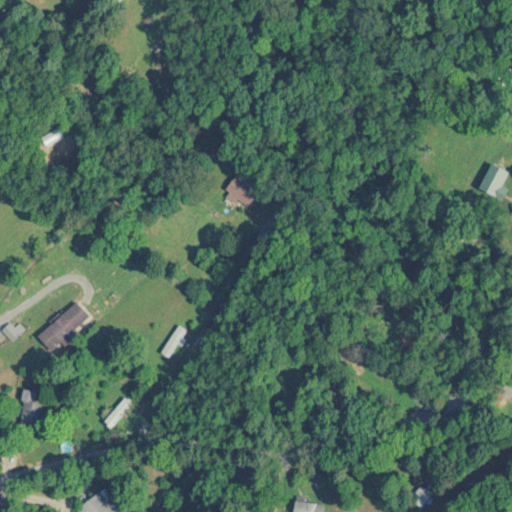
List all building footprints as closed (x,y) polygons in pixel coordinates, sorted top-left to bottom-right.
[(498,199),(511,174),(511,173),(494,163),(480,188),(498,199)] [(261,190),(240,172),(226,189),(247,206),(261,190)] [(39,336),(54,352),(92,317),(78,302),(39,336)] [(188,331),(180,325),(163,351),(171,357),(188,331)] [(133,405),(126,398),(104,422),(112,428),(133,405)] [(39,429),(45,404),(26,399),(20,424),(39,429)] [(0,430),(8,408),(0,405),(0,430)] [(420,507),(443,490),(437,481),(413,498),(420,507)]
